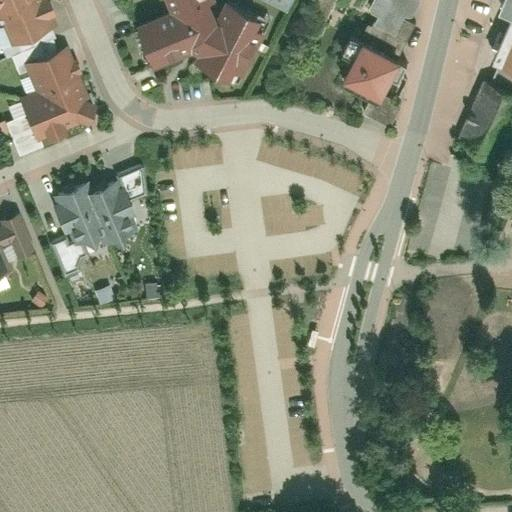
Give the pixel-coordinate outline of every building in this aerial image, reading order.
[(56,20),(47,0),(0,0),(0,42),(16,36),(51,22),(56,20)] [(153,65),(195,48),(223,38),(213,13),(208,0),(166,0),(169,5),(135,19),(153,65)] [(237,77),(263,26),(253,21),(258,12),(234,0),(220,0),(213,13),(223,38),(195,48),(192,54),(237,77)] [(313,0),(309,8),(324,15),(331,0),(313,0)] [(363,38),(398,54),(415,19),(401,12),(404,8),(410,11),(414,0),(367,0),(366,3),(377,8),(363,38)] [(498,61),(511,67),(511,0),(494,0),(492,5),(509,13),(489,57),(498,61)] [(51,22),(16,36),(20,47),(51,34),(56,32),(51,22)] [(55,44),(51,34),(20,47),(11,50),(15,61),(23,57),(55,44)] [(363,38),(360,36),(342,74),(380,92),(398,54),(363,38)] [(55,44),(23,57),(34,86),(19,93),(37,137),(77,119),(86,120),(93,100),(83,96),(86,91),(66,40),(55,44)] [(490,79),(511,89),(511,67),(498,61),(490,79)] [(511,89),(490,79),(484,77),(458,136),(502,155),(511,133),(511,89)] [(118,174),(128,196),(143,188),(144,159),(116,171),(118,174)] [(118,174),(91,185),(84,188),(100,225),(99,234),(102,240),(111,236),(139,224),(128,196),(118,174)] [(87,176),(51,191),(68,230),(74,245),(99,234),(100,225),(84,188),(91,185),(87,176)] [(468,211),(473,187),(450,182),(444,206),(468,211)] [(18,208),(0,214),(0,270),(14,265),(10,256),(33,247),(18,208)] [(78,251),(74,245),(68,230),(50,238),(63,270),(74,264),(78,251)]
